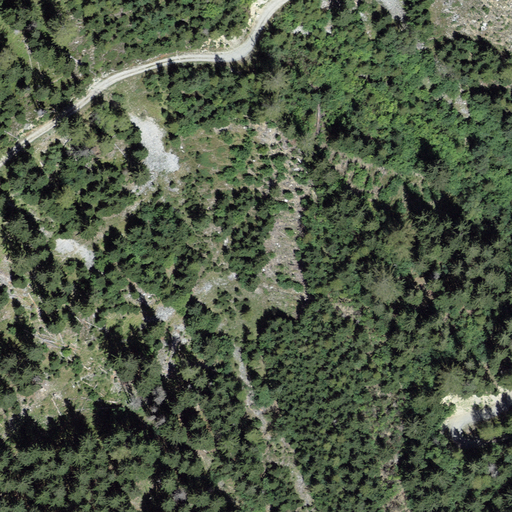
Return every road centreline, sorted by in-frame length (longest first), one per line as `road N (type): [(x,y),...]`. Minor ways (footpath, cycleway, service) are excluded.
road 1 (track): [(285,0),(247,49),(125,72),(0,162)]
road 2 (track): [(511,435),(484,442),(453,430),(511,401)]
